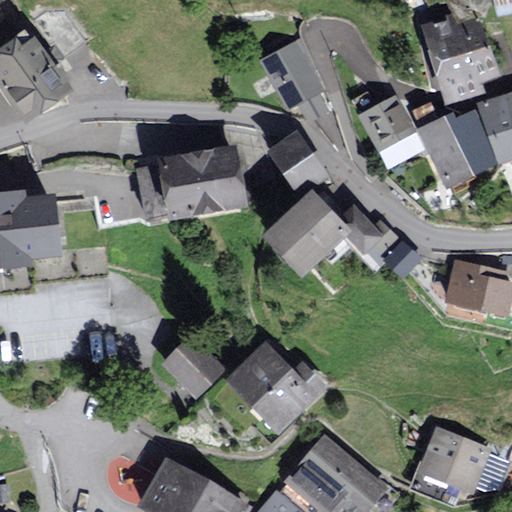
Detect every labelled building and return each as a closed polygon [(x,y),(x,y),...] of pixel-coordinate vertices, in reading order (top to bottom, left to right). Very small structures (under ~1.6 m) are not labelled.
[(511,16),(511,0),(493,0),(498,20),(511,16)] [(481,15),(423,30),(440,93),(498,78),(481,15)] [(30,35),(0,54),(0,100),(17,125),(68,92),(30,35)] [(298,44),(263,64),(289,110),(298,104),(309,123),(330,112),(322,97),(326,95),(298,44)] [(511,96),(475,107),(499,166),(511,161),(511,96)] [(399,97),(361,116),(390,171),(425,152),(416,131),(399,97)] [(475,107),(416,131),(425,152),(443,194),(501,170),(499,166),(475,107)] [(297,135),(267,156),(302,206),(314,194),(331,184),(297,135)] [(239,149),(163,163),(175,230),(252,216),(239,149)] [(52,187),(0,192),(0,259),(59,253),(52,187)] [(343,220),(314,194),(302,206),(261,247),(303,288),(346,246),(357,234),(343,220)] [(354,209),(343,220),(357,234),(346,246),(363,262),(368,257),(378,267),(404,240),(384,221),(375,230),(354,209)] [(407,243),(384,268),(404,285),(426,260),(407,243)] [(508,273),(455,262),(446,307),(508,319),(511,297),(511,284),(506,283),(508,273)] [(194,336),(162,366),(196,404),(231,374),(194,336)] [(293,374),(266,345),(225,383),(278,441),(330,394),(303,365),(293,374)] [(440,434),(421,484),(475,505),(494,454),(440,434)] [(263,511),(337,511),(350,497),(366,510),(385,489),(326,438),(263,511)] [(244,511),(247,509),(169,466),(146,507),(154,511),(244,511)]
